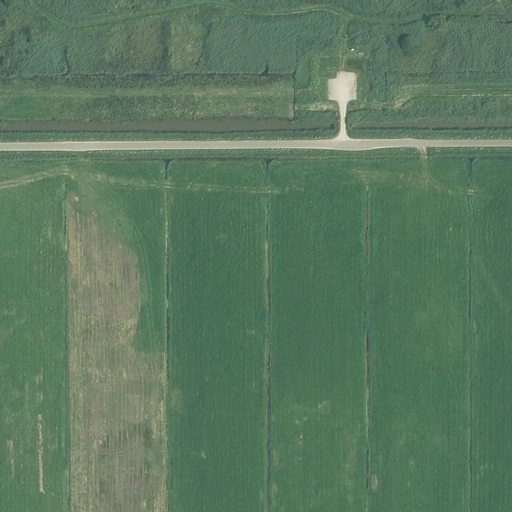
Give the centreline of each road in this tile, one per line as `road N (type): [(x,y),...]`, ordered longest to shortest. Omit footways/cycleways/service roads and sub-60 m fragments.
road 1 (track): [(485,195),(425,177),(277,190),(111,186),(85,172),(59,173),(35,191),(41,483)]
road 2 (unclassified): [(0,146),(511,142)]
